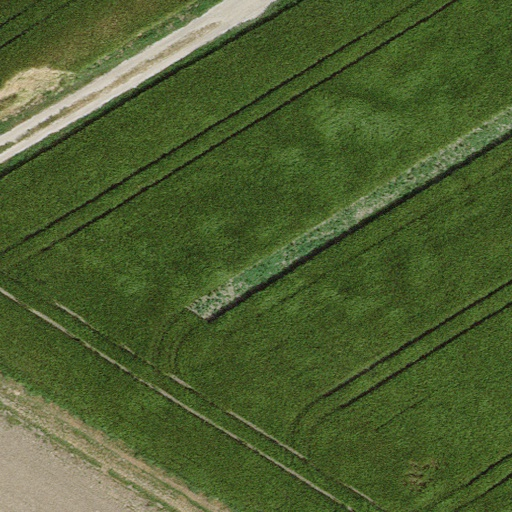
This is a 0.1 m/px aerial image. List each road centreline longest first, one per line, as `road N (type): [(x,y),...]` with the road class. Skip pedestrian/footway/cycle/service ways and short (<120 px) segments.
road 1 (track): [(246,0),(0,148)]
road 2 (track): [(0,397),(187,511)]
